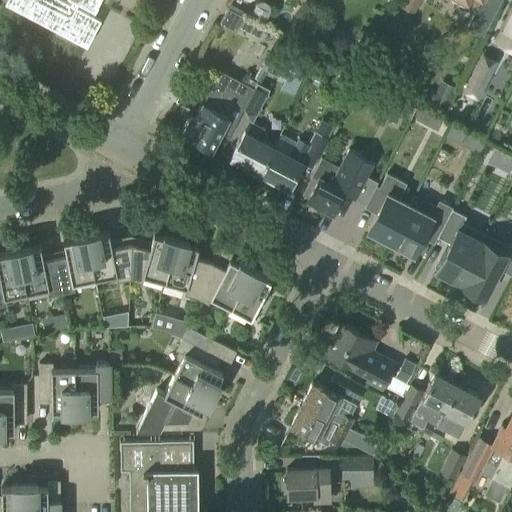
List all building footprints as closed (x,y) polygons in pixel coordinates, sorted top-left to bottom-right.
[(4,0),(4,2),(85,45),(100,18),(92,15),(97,6),(88,1),(88,0),(4,0)] [(401,0),(398,6),(414,13),(420,0),(401,0)] [(463,0),(467,2),(467,0),(480,0),(467,27),(482,34),(499,0),(463,0)] [(511,6),(497,38),(511,45),(511,6)] [(235,31),(242,17),(226,8),(219,22),(235,31)] [(279,36),(263,69),(288,82),(304,49),(279,36)] [(482,55),(464,91),(477,97),(495,61),(482,55)] [(189,114),(180,131),(210,147),(218,131),(227,136),(242,108),(256,82),(263,69),(258,67),(252,79),(245,75),(242,81),(217,68),(193,116),(189,114)] [(440,78),(427,104),(442,111),(455,86),(440,78)] [(256,82),(242,108),(254,114),(267,88),(256,82)] [(381,90),(372,108),(381,113),(395,120),(399,112),(410,118),(415,108),(404,102),(390,95),(381,90)] [(429,110),(421,106),(415,117),(423,121),(429,110)] [(249,122),(230,157),(240,163),(241,162),(243,163),(240,168),(256,177),(272,146),(261,140),(263,135),(262,130),(260,129),(260,127),(249,122)] [(463,127),(452,122),(445,135),(456,141),(463,127)] [(272,146),(256,177),(273,186),(276,181),(276,182),(287,187),(303,156),(312,161),(326,136),(314,130),(307,144),(297,139),(289,155),(272,146)] [(313,174),(301,195),(306,197),(331,211),(342,190),(353,196),(363,177),(372,161),(348,148),(338,167),(321,158),(313,174)] [(373,187),(364,206),(375,212),(367,229),(390,240),(414,194),(413,194),(409,202),(397,196),(405,182),(386,172),(377,189),(373,187)] [(414,194),(390,240),(413,252),(424,231),(435,237),(436,235),(451,207),(451,206),(439,200),(436,205),(414,194)] [(449,242),(435,268),(460,281),(486,232),(463,220),(466,214),(451,207),(436,235),(449,242)] [(98,230),(84,233),(93,277),(115,272),(116,277),(128,274),(130,240),(110,244),(108,231),(98,233),(98,230)] [(130,240),(128,274),(141,278),(142,273),(163,279),(175,236),(162,233),(162,235),(152,232),(149,246),(130,240)] [(486,232),(460,281),(485,294),(498,268),(511,274),(511,238),(508,243),(486,232)] [(65,253),(54,256),(60,288),(73,286),(72,281),(93,277),(84,233),(71,236),(72,238),(62,240),(65,253)] [(175,236),(163,279),(185,285),(183,290),(196,293),(208,262),(193,258),(197,245),(188,242),(188,240),(175,236)] [(30,244),(16,247),(25,291),(47,286),(48,291),(60,288),(54,256),(42,258),(40,244),(30,246),(30,244)] [(0,300),(4,300),(3,295),(25,291),(16,247),(3,250),(3,252),(0,252),(0,300)] [(208,262),(196,293),(207,299),(209,295),(229,305),(250,266),(238,260),(237,261),(228,257),(222,269),(208,262)] [(250,266),(229,305),(250,316),(253,310),(255,312),(263,298),(260,296),(269,279),(261,274),(262,272),(250,266)] [(173,321),(170,331),(179,335),(185,324),(173,321)] [(335,334),(326,352),(369,374),(367,378),(381,385),(393,361),(372,350),(377,341),(341,323),(339,327),(337,326),(333,333),(335,334)] [(179,335),(181,336),(206,348),(211,337),(185,324),(179,335)] [(9,327),(0,328),(2,340),(11,338),(9,327)] [(183,352),(173,371),(213,392),(219,380),(217,379),(221,370),(209,364),(214,354),(214,353),(205,349),(206,348),(181,336),(175,348),(183,352)] [(206,348),(205,349),(214,353),(214,354),(229,362),(235,349),(211,337),(206,348)] [(118,349),(108,349),(109,361),(118,361),(118,349)] [(404,356),(394,375),(405,381),(415,362),(404,356)] [(95,366),(73,366),(74,410),(87,410),(87,408),(97,408),(97,394),(109,394),(109,361),(95,361),(95,366)] [(51,362),(38,362),(38,395),(50,394),(50,408),(60,408),(60,410),(74,410),(73,366),(51,366),(51,362)] [(155,387),(135,427),(181,427),(191,407),(201,411),(205,403),(207,404),(213,392),(173,371),(163,391),(155,387)] [(434,371),(415,408),(423,413),(417,424),(422,427),(421,428),(430,433),(456,383),(434,371)] [(346,377),(341,388),(360,398),(366,388),(346,377)] [(312,380),(301,402),(348,426),(353,417),(348,415),(352,406),(352,402),(348,401),(349,399),(312,380)] [(12,387),(0,386),(0,431),(4,431),(4,429),(13,429),(13,415),(25,415),(25,382),(12,382),(12,387)] [(409,383),(396,409),(407,415),(421,388),(409,383)] [(456,383),(430,433),(439,438),(444,428),(445,428),(452,413),(465,420),(478,394),(456,383)] [(301,402),(290,423),(316,436),(323,422),(333,428),(329,436),(340,442),(348,426),(301,402)] [(482,461),(478,469),(492,476),(507,484),(509,485),(511,478),(511,412),(504,425),(501,423),(491,442),(492,442),(487,450),(481,461),(482,461)] [(161,438),(119,438),(119,467),(128,467),(129,511),(196,511),(196,465),(192,465),(192,437),(161,438)] [(460,470),(455,481),(467,487),(473,477),(474,477),(478,469),(482,461),(481,461),(487,450),(474,443),(460,470)] [(453,449),(442,471),(453,477),(464,455),(453,449)] [(371,456),(343,456),(343,474),(371,474),(371,456)] [(314,466),(286,467),(286,478),(283,479),(283,492),(287,491),(287,494),(313,493),(314,500),(329,499),(327,466),(314,466)] [(37,482),(23,483),(23,511),(59,511),(59,498),(47,498),(47,484),(37,484),(37,482)] [(0,499),(0,511),(23,511),(23,483),(10,483),(10,485),(0,485),(0,499)]
